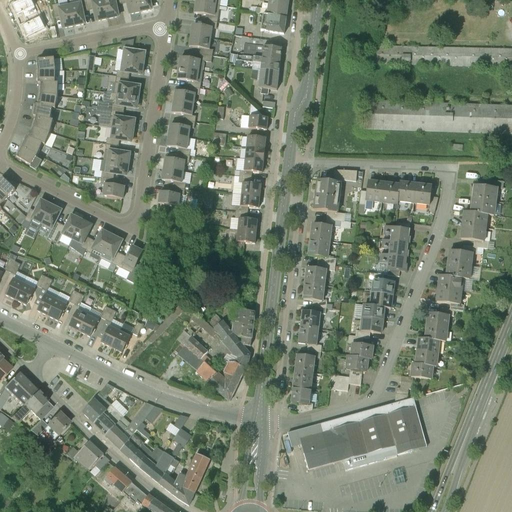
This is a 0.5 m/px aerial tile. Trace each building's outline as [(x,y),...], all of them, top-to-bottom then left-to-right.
[(22,0),(12,5),(17,16),(24,13),(27,18),(38,13),(31,0),(22,0)] [(70,7),(74,27),(85,25),(82,13),(88,12),(85,0),(81,0),(79,1),(80,5),(70,7)] [(94,10),(96,22),(107,20),(103,0),(85,0),(88,12),(94,10)] [(103,0),(107,20),(118,17),(115,6),(121,4),(120,0),(103,0)] [(127,3),(130,15),(141,13),(137,0),(120,0),(121,4),(127,3)] [(137,0),(141,13),(151,10),(148,0),(137,0)] [(289,4),(269,1),(267,15),(286,18),(289,4)] [(206,16),(205,22),(217,24),(220,7),(196,3),(194,14),(206,16)] [(63,29),(74,27),(70,7),(59,10),(58,5),(52,6),(55,19),(61,17),(63,29)] [(382,6),(381,13),(388,14),(389,7),(382,6)] [(29,24),(22,27),(27,38),(45,29),(38,13),(27,18),(29,24)] [(267,15),(263,15),(263,19),(261,31),(274,34),(284,35),(285,26),(286,18),(267,15)] [(192,26),(191,37),(211,40),(212,29),(216,30),(217,24),(205,22),(204,28),(192,26)] [(189,48),(200,50),(200,55),(212,57),(213,51),(209,51),(211,40),(191,37),(189,48)] [(264,60),(280,62),(282,50),(283,43),(273,42),(251,39),(242,37),(241,46),(244,46),(243,57),(238,56),(230,55),(237,56),(240,57),(246,58),(263,59),(264,60)] [(125,51),(123,62),(143,65),(145,54),(132,52),(133,41),(123,44),(122,51),(125,51)] [(362,47),(350,47),(350,60),(362,60),(362,47)] [(511,49),(369,47),(369,64),(511,66),(511,49)] [(180,58),(179,69),(198,72),(203,73),(204,62),(211,63),(212,57),(200,55),(199,61),(180,58)] [(262,71),(279,73),(280,62),(264,60),(263,59),(246,58),(240,57),(237,56),(237,61),(262,65),(261,72),(262,71)] [(86,73),(93,74),(96,58),(89,57),(86,73)] [(35,67),(35,73),(55,72),(54,60),(37,61),(38,67),(35,67)] [(116,78),(129,80),(129,74),(141,76),(143,65),(123,62),(122,72),(117,72),(116,78)] [(189,82),(188,88),(200,90),(201,84),(197,83),(198,72),(179,69),(177,80),(189,82)] [(261,89),(260,95),(268,95),(268,90),(277,91),(279,73),(262,71),(261,72),(259,89),(261,89)] [(38,79),(38,84),(55,84),(55,72),(35,73),(35,79),(38,79)] [(115,84),(114,95),(138,98),(140,87),(128,86),(129,80),(116,78),(111,77),(109,77),(108,83),(115,84)] [(38,89),(38,95),(57,97),(58,84),(55,84),(38,84),(38,85),(41,85),(41,90),(38,89)] [(175,92),(174,103),(193,106),(195,95),(199,96),(200,90),(188,88),(187,94),(175,92)] [(233,96),(229,89),(224,92),(228,99),(233,96)] [(97,109),(123,113),(124,107),(136,109),(138,98),(114,95),(104,93),(103,102),(98,102),(97,109)] [(40,102),(39,106),(39,107),(52,109),(55,110),(57,97),(38,95),(37,101),(40,102)] [(511,107),(366,102),(365,129),(511,134),(511,107)] [(172,114),(183,116),(183,122),(195,124),(196,117),(192,117),(193,106),(174,103),(172,114)] [(31,117),(36,118),(50,121),(52,109),(39,107),(39,106),(33,105),(33,106),(31,117)] [(224,109),(218,108),(216,120),(223,121),(224,109)] [(113,129),(133,132),(134,121),(122,119),(123,113),(97,109),(96,116),(100,117),(99,127),(113,129)] [(241,129),(257,130),(267,131),(268,119),(258,118),(242,116),(241,129)] [(32,122),(31,128),(50,135),(53,122),(50,121),(36,118),(35,123),(32,122)] [(170,126),(169,137),(188,140),(190,129),(194,130),(195,124),(183,122),(182,127),(170,126)] [(32,135),(30,139),(42,145),(45,146),(50,135),(31,128),(29,134),(32,135)] [(106,145),(118,147),(119,141),(131,143),(133,132),(113,129),(112,140),(107,139),(106,145)] [(212,146),(219,147),(220,135),(214,134),(212,146)] [(167,148),(178,149),(177,155),(190,157),(191,151),(187,150),(188,140),(169,137),(167,148)] [(246,149),(265,151),(266,139),(256,138),(247,137),(246,149)] [(22,142),(20,147),(38,156),(42,145),(30,139),(27,138),(25,143),(22,142)] [(103,162),(108,163),(128,166),(129,155),(118,153),(118,147),(106,145),(103,162)] [(38,156),(20,147),(17,152),(19,154),(16,159),(31,167),(30,168),(36,172),(42,162),(36,159),(38,156)] [(74,150),(69,147),(66,154),(72,156),(74,150)] [(245,160),(264,162),(265,151),(246,149),(245,160)] [(165,159),(163,170),(183,173),(185,163),(189,163),(190,157),(177,155),(177,161),(165,159)] [(92,160),(92,173),(99,174),(100,160),(92,160)] [(239,178),(252,179),(252,173),(262,174),(263,163),(264,163),(264,162),(245,160),(244,172),(240,172),(240,173),(239,178)] [(126,176),(128,166),(108,163),(103,162),(102,162),(100,172),(102,173),(101,179),(113,181),(114,175),(126,176)] [(173,183),(172,189),(185,191),(186,185),(182,184),(183,173),(163,170),(162,181),(173,183)] [(357,172),(334,171),(334,180),(357,182),(357,172)] [(69,180),(64,175),(60,180),(69,184),(69,180)] [(242,196),(260,198),(261,186),(251,185),(252,179),(239,178),(239,184),(243,184),(242,196)] [(0,193),(7,200),(15,191),(3,179),(0,182),(0,193)] [(98,184),(96,196),(123,200),(124,188),(113,187),(113,181),(101,179),(100,185),(98,184)] [(318,182),(315,211),(337,213),(340,185),(318,182)] [(368,183),(366,201),(381,203),(384,185),(368,183)] [(400,187),(398,203),(414,205),(416,186),(400,184),(400,187)] [(400,187),(384,185),(381,203),(397,205),(398,203),(400,187)] [(416,186),(414,205),(429,207),(431,188),(416,186)] [(496,203),(498,189),(475,186),(473,200),(496,203)] [(184,197),(185,191),(172,189),(172,195),(160,193),(158,204),(178,207),(180,196),(184,197)] [(236,213),(248,214),(248,208),(258,209),(260,198),(242,196),(240,207),(236,207),(236,213)] [(496,203),(473,200),(471,214),(487,216),(494,217),(496,203)] [(32,220),(42,225),(51,207),(41,202),(36,213),(30,210),(25,221),(30,224),(32,220)] [(53,242),(61,225),(55,222),(61,212),(51,207),(42,225),(52,229),(47,239),(53,242)] [(238,231),(256,233),(257,221),(247,220),(248,214),(236,213),(235,219),(239,220),(238,231)] [(487,216),(471,214),(465,213),(463,227),(485,230),(487,216)] [(63,235),(72,240),(81,222),(71,217),(66,228),(61,225),(53,242),(58,244),(63,235)] [(86,252),(86,251),(91,240),(86,238),(91,227),(81,222),(72,240),(69,247),(83,257),(86,252)] [(312,225),(310,241),(329,243),(331,227),(312,225)] [(18,230),(13,226),(8,231),(12,235),(18,230)] [(486,230),(485,230),(463,227),(462,227),(461,240),(484,243),(486,230)] [(384,228),(383,235),(391,235),(390,242),(407,244),(409,230),(384,228)] [(241,251),(244,251),(245,244),(255,245),(256,233),(238,231),(237,243),(233,242),(232,248),(241,251)] [(93,250),(103,255),(112,237),(102,232),(97,243),(91,240),(86,251),(86,252),(91,254),(93,250)] [(116,267),(122,255),(116,253),(122,242),(112,237),(103,255),(101,259),(116,267)] [(310,241),(308,257),(327,259),(329,243),(310,241)] [(407,244),(390,242),(382,241),(382,249),(390,249),(389,256),(405,258),(407,244)] [(11,251),(17,254),(20,248),(14,246),(11,251)] [(122,255),(116,267),(132,275),(143,252),(132,247),(127,258),(122,255)] [(470,268),(472,255),(450,252),(448,265),(470,268)] [(405,258),(389,256),(381,255),(380,262),(388,263),(387,269),(404,271),(405,258)] [(5,271),(10,273),(16,262),(10,260),(5,271)] [(16,262),(10,273),(16,276),(21,265),(16,262)] [(470,268),(448,265),(446,278),(462,280),(469,281),(470,268)] [(307,269),(305,284),(324,287),(326,272),(307,269)] [(37,286),(42,289),(47,278),(42,276),(37,286)] [(462,280),(446,278),(440,277),(438,290),(461,292),(462,280)] [(47,278),(42,289),(48,292),(53,281),(47,278)] [(5,296),(16,301),(24,284),(14,279),(5,296)] [(373,281),(372,294),(391,296),(393,283),(373,281)] [(24,284),(16,301),(26,307),(35,290),(24,284)] [(305,284),(303,301),(322,303),(324,287),(305,284)] [(461,292),(438,290),(437,303),(459,306),(461,292)] [(68,302),(74,305),(79,294),(74,291),(68,302)] [(79,294),(74,305),(80,308),(85,297),(79,294)] [(391,296),(372,294),(370,307),(384,309),(390,309),(391,296)] [(37,312),(48,317),(56,300),(46,295),(37,312)] [(56,300),(48,317),(58,322),(67,306),(56,300)] [(147,341),(150,344),(157,338),(161,334),(169,325),(178,317),(186,309),(181,306),(181,305),(162,325),(162,326),(156,331),(155,332),(147,341)] [(231,319),(254,321),(254,313),(246,312),(237,308),(237,306),(236,306),(233,305),(231,319)] [(194,311),(200,316),(204,311),(198,306),(194,311)] [(382,321),(384,309),(370,307),(364,306),(363,319),(382,321)] [(100,318),(106,321),(111,310),(106,307),(100,318)] [(111,310),(106,321),(111,324),(116,313),(111,310)] [(69,328),(80,333),(88,316),(78,311),(69,328)] [(302,313),(300,328),(318,331),(320,315),(302,313)] [(448,316),(428,314),(427,328),(447,330),(448,316)] [(88,316),(80,333),(90,338),(99,321),(88,316)] [(209,335),(213,330),(206,324),(196,316),(192,321),(199,327),(201,329),(209,335)] [(227,328),(229,331),(252,334),(254,321),(231,319),(230,324),(227,328)] [(381,334),(382,321),(363,319),(361,332),(381,334)] [(152,331),(153,331),(156,325),(156,324),(148,320),(144,327),(152,331)] [(214,329),(217,334),(224,342),(232,336),(233,335),(229,331),(227,328),(222,322),(214,329)] [(138,323),(132,334),(138,337),(143,326),(138,323)] [(101,344),(112,349),(120,332),(109,327),(101,344)] [(300,328),(298,344),(316,346),(318,331),(300,328)] [(447,330),(427,328),(425,341),(439,342),(445,343),(447,330)] [(229,331),(243,346),(251,347),(252,334),(229,331)] [(120,332),(112,349),(122,354),(130,337),(120,332)] [(190,351),(195,355),(200,359),(205,363),(207,365),(211,360),(209,359),(206,355),(208,353),(207,351),(199,344),(193,339),(192,338),(191,339),(185,332),(183,333),(178,340),(182,343),(185,346),(190,351)] [(233,364),(237,364),(246,369),(249,363),(250,355),(243,347),(232,336),(224,342),(222,343),(227,350),(224,351),(227,355),(221,363),(229,364),(233,364)] [(439,342),(425,341),(419,340),(418,353),(437,355),(439,342)] [(371,360),(373,347),(353,345),(351,358),(368,360),(371,360)] [(178,354),(183,359),(190,351),(185,346),(180,352),(178,354)] [(174,358),(178,354),(180,352),(176,350),(171,356),(174,358)] [(183,359),(187,363),(195,355),(190,351),(183,359)] [(437,355),(418,353),(416,366),(433,368),(436,368),(437,355)] [(187,363),(192,368),(200,359),(195,355),(187,363)] [(297,356),(295,372),(313,374),(315,358),(297,356)] [(366,373),(368,360),(351,358),(348,357),(346,371),(350,371),(361,373),(366,373)] [(192,368),(197,372),(205,363),(200,359),(192,368)] [(1,361),(0,362),(0,391),(5,383),(3,381),(11,371),(1,362),(1,361)] [(246,369),(237,364),(233,364),(229,364),(223,373),(228,376),(224,381),(207,365),(205,363),(197,372),(230,403),(246,369)] [(433,368),(416,366),(413,365),(411,379),(414,379),(431,381),(433,368)] [(361,373),(350,371),(349,379),(348,385),(359,387),(361,373)] [(295,372),(293,387),(311,390),(313,374),(295,372)] [(23,408),(38,393),(18,374),(6,387),(4,389),(23,408)] [(82,414),(94,426),(107,411),(98,403),(101,399),(104,402),(108,396),(114,389),(107,385),(94,401),(82,414)] [(310,406),(311,390),(293,387),(291,404),(310,406)] [(29,414),(31,411),(40,421),(41,421),(53,409),(38,393),(23,408),(12,418),(11,420),(18,425),(20,423),(29,414)] [(394,405),(407,401),(408,396),(395,395),(394,405)] [(126,401),(127,405),(132,406),(134,403),(134,398),(128,398),(126,401)] [(300,442),(308,470),(343,461),(345,471),(385,460),(385,459),(415,451),(417,446),(417,443),(424,441),(423,438),(424,438),(416,410),(413,399),(407,401),(394,405),(288,434),(291,444),(300,442)] [(106,437),(121,452),(134,435),(137,431),(140,427),(140,426),(145,420),(146,420),(156,408),(154,408),(147,404),(131,424),(124,418),(119,423),(106,437)] [(94,426),(106,437),(119,423),(124,418),(111,406),(107,411),(94,426)] [(156,408),(146,420),(152,424),(163,411),(156,408)] [(44,431),(54,440),(69,424),(59,414),(47,427),(41,421),(40,421),(31,431),(30,432),(37,437),(44,431)] [(181,430),(183,427),(188,419),(180,417),(174,427),(180,431),(181,430)] [(140,427),(137,431),(148,440),(151,436),(140,427)] [(182,448),(189,436),(181,430),(180,431),(176,437),(173,442),(178,445),(182,448)] [(121,452),(130,461),(132,457),(137,451),(138,452),(144,444),(144,445),(145,444),(134,435),(121,452)] [(417,446),(415,451),(426,448),(424,438),(423,438),(424,441),(417,443),(417,446)] [(90,443),(73,460),(89,472),(104,456),(90,443)] [(130,461),(140,470),(147,460),(152,453),(144,445),(144,444),(138,452),(137,451),(132,457),(130,461)] [(170,479),(170,478),(175,469),(176,469),(180,463),(175,460),(170,457),(156,448),(153,453),(152,453),(147,460),(140,470),(150,478),(152,480),(161,487),(167,476),(170,479)] [(175,460),(178,454),(174,451),(170,457),(175,460)] [(183,490),(194,495),(210,461),(197,455),(193,464),(187,478),(186,477),(181,488),(182,489),(183,490)] [(97,476),(103,469),(110,462),(105,457),(98,465),(92,472),(97,476)] [(137,502),(143,494),(132,484),(115,469),(104,481),(122,495),(124,494),(135,504),(137,502)] [(402,470),(392,473),(396,486),(405,483),(402,470)] [(189,507),(194,495),(183,490),(182,489),(181,488),(186,477),(180,474),(176,483),(170,478),(170,479),(167,476),(161,487),(179,501),(189,507)] [(137,502),(142,506),(148,498),(143,494),(137,502)] [(150,511),(167,511),(168,510),(149,496),(148,498),(142,506),(150,511)] [(136,506),(125,497),(122,500),(132,510),(136,506)]
